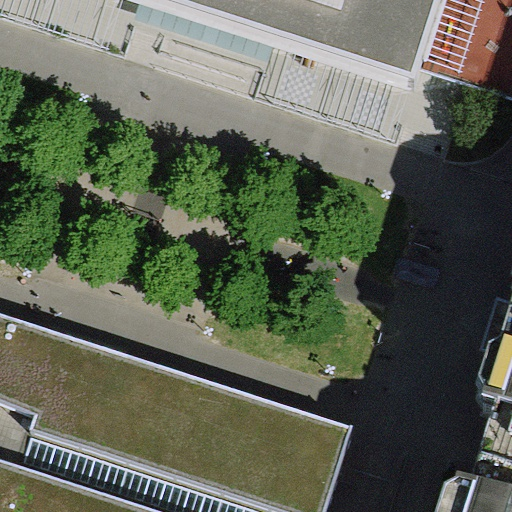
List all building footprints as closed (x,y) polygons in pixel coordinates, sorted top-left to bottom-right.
[(123,0),(414,92),(418,80),(444,0),(123,0)] [(511,0),(444,0),(418,80),(511,108),(511,0)] [(511,294),(459,318),(489,372),(503,361),(511,363),(511,294)] [(0,474),(0,511),(331,511),(355,438),(330,430),(0,324),(0,408),(41,426),(23,482),(0,474)] [(494,482),(511,487),(511,363),(503,361),(489,372),(480,403),(485,419),(497,423),(490,450),(501,454),(494,482)] [(41,426),(0,408),(0,474),(23,482),(41,426)] [(511,511),(511,487),(494,482),(481,478),(473,504),(459,500),(446,510),(445,511),(511,511)]
